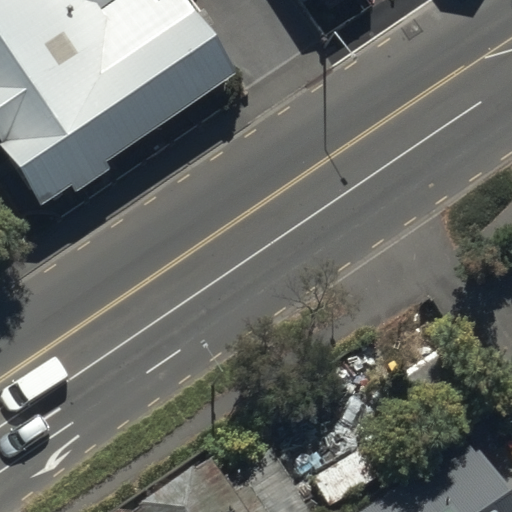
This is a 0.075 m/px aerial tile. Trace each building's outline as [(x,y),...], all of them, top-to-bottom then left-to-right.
[(0,0),(0,172),(31,221),(231,93),(196,40),(210,31),(190,0),(185,0),(172,9),(166,0),(0,0)] [(450,361),(398,394),(424,436),(476,403),(450,361)] [(511,511),(511,503),(468,438),(358,511),(511,511)] [(383,446),(310,490),(323,511),(335,511),(400,473),(383,446)] [(302,511),(269,464),(216,502),(203,484),(164,511),(302,511)]
